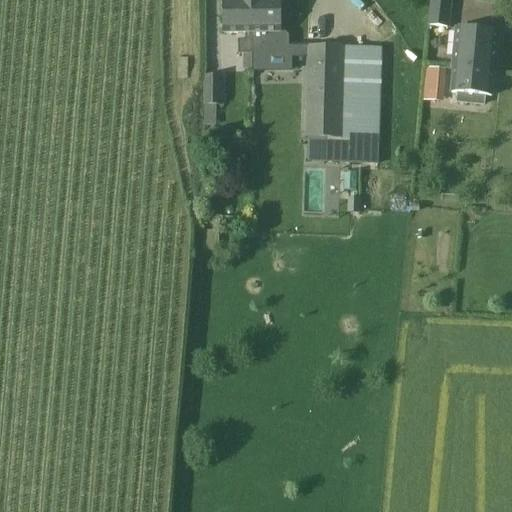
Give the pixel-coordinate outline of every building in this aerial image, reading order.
[(251,78),(252,78),(250,0),(222,0),(223,36),(244,35),(244,41),(237,41),(237,57),(243,57),(244,71),(251,71),(251,78)] [(250,0),(252,78),(261,78),(264,73),(264,62),(262,59),(262,55),(266,56),(265,35),(280,35),(279,0),(250,0)] [(446,19),(447,0),(430,0),(428,17),(446,19)] [(454,70),(494,74),(495,73),(498,39),(456,36),(453,70),(454,70)] [(380,114),(382,49),(307,47),(304,140),(322,140),(322,164),(363,166),(364,141),(365,141),(366,114),(380,114)] [(424,101),(446,102),(447,68),(425,68),(424,101)] [(491,104),(494,74),(454,70),(451,101),(459,102),(458,111),(482,113),(483,104),(491,104)] [(204,127),(217,127),(216,108),(222,107),(222,77),(203,78),(204,127)] [(220,219),(208,219),(208,230),(220,230),(220,219)]
